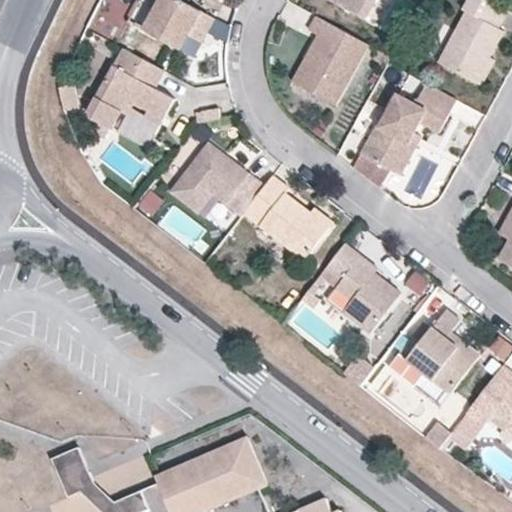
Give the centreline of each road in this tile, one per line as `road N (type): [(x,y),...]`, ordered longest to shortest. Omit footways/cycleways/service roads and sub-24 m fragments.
road 1 (residential): [(418,511),(99,269),(36,224),(0,212)]
road 2 (residential): [(264,0),(247,56),(251,91),(266,120),(431,252)]
road 3 (residential): [(511,103),(431,252)]
